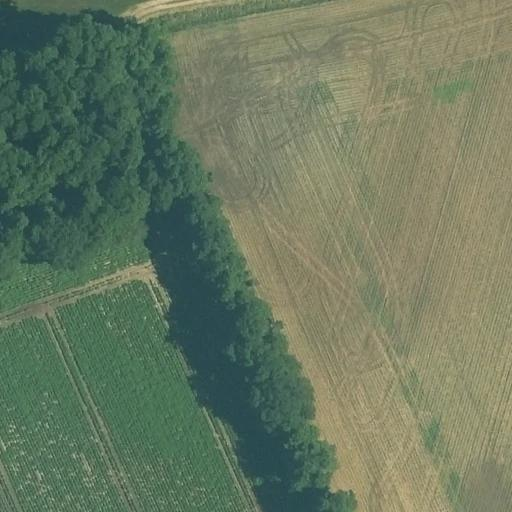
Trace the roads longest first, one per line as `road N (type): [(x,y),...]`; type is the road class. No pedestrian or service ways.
road 1 (track): [(225,0),(144,13),(121,26),(111,57),(134,131),(122,173)]
road 2 (track): [(0,216),(122,173)]
